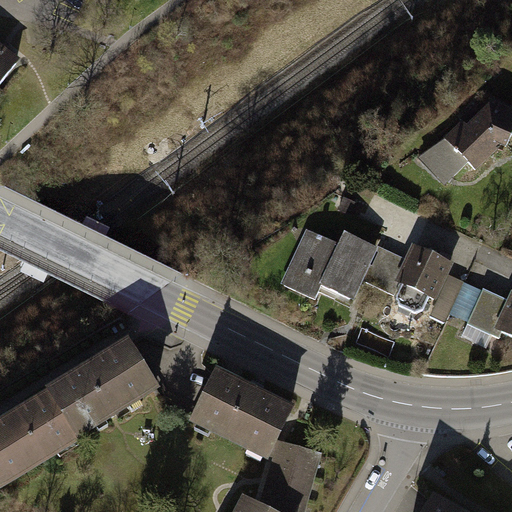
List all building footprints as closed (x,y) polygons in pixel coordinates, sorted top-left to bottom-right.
[(0,51),(0,81),(15,66),(0,51)] [(511,112),(497,108),(496,110),(493,107),(455,143),(453,141),(423,166),(443,190),(472,166),(477,172),(502,148),(511,151),(511,112)] [(366,282),(395,295),(400,285),(439,303),(431,320),(446,327),(466,283),(453,277),(456,269),(417,251),(410,266),(378,251),(377,254),(344,238),(338,251),(308,237),(283,289),(314,304),(321,290),(354,306),(366,282)] [(484,291),(469,325),(511,344),(511,297),(510,303),(484,291)] [(130,347),(50,395),(81,446),(161,398),(130,347)] [(274,465),(282,448),(298,412),(216,376),(192,428),(274,465)] [(50,395),(0,424),(0,493),(0,494),(81,446),(50,395)] [(282,448),(274,465),(316,478),(321,458),(282,448)] [(274,465),(266,487),(310,499),(316,478),(274,465)] [(266,487),(258,507),(268,511),(306,511),(310,499),(266,487)] [(268,511),(258,507),(244,500),(238,511),(268,511)] [(427,511),(451,511),(433,502),(427,511)]
